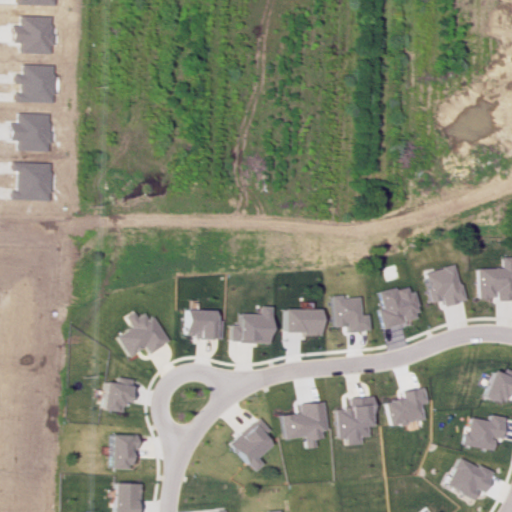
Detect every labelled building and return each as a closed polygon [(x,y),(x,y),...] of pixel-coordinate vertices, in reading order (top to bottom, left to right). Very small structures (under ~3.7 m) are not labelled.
[(495,267),(470,267),(471,297),(489,297),(489,299),(511,299),(511,280),(506,280),(506,256),(495,256),(495,267)] [(457,300),(448,263),(417,271),(424,302),(435,300),(436,305),(457,300)] [(375,326),(413,318),(405,284),(372,291),(375,308),(371,308),(375,326)] [(327,326),(340,326),(341,331),(363,330),(362,314),(354,314),(353,295),(325,296),(327,326)] [(225,324),(225,342),(265,342),(265,305),(254,305),(254,313),(233,312),(233,324),(225,324)] [(216,319),(210,319),(210,309),(180,308),(179,337),(216,338),(216,319)] [(314,308),(278,308),(278,333),(314,333),(314,308)] [(110,335),(122,356),(139,346),(143,353),(161,342),(143,310),(131,316),(128,310),(119,315),(125,327),(110,335)] [(484,369),(474,395),(496,404),(499,395),(504,397),(511,377),(511,373),(497,368),(495,373),(484,369)] [(127,378),(110,376),(109,382),(98,380),(94,408),(116,411),(118,400),(124,401),(127,378)] [(377,402),(383,426),(416,419),(413,403),(419,402),(415,386),(394,391),(396,397),(377,402)] [(330,438),(338,437),(338,444),(353,443),(353,436),(366,435),(363,396),(342,397),(342,407),(328,408),(330,438)] [(277,438),(297,436),(299,447),(309,446),(308,438),(320,437),(316,400),(293,403),(294,412),(275,414),(277,438)] [(456,444),(484,449),(487,437),(493,438),(497,416),(481,413),(480,419),(460,416),(456,444)] [(264,429),(254,418),(224,443),(247,471),(256,463),(251,457),(266,444),(258,434),(264,429)] [(103,467),(120,468),(120,463),(129,463),(130,433),(103,433),(103,467)] [(451,456),(437,486),(465,498),(469,489),(476,492),(486,472),(451,456)] [(106,511),(131,511),(132,482),(107,482),(106,511)]
